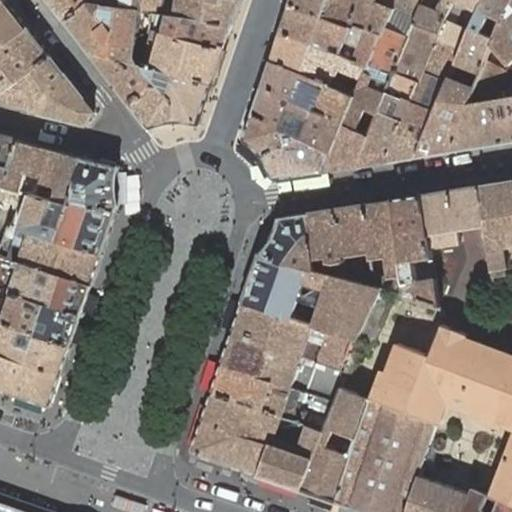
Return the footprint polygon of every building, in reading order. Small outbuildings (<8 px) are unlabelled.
[(0,50),(31,28),(8,0),(0,6),(0,50)] [(52,0),(69,21),(94,2),(114,5),(140,14),(141,0),(52,0)] [(164,0),(141,0),(140,14),(151,16),(163,17),(164,0)] [(180,0),(164,0),(163,17),(178,18),(180,0)] [(241,0),(180,0),(178,18),(233,26),(241,0)] [(368,68),(393,78),(415,23),(425,0),(394,0),(391,7),(377,1),(377,0),(292,0),(281,32),(368,68)] [(425,0),(415,23),(440,32),(445,21),(450,11),(455,0),(425,0)] [(483,4),(484,0),(455,0),(450,11),(468,19),(463,30),(470,33),(475,22),(483,4)] [(507,11),(511,3),(511,0),(484,0),(483,4),(475,22),(470,33),(463,50),(457,64),(474,71),(470,79),(478,83),(482,75),(488,59),(493,45),(507,11)] [(94,2),(69,21),(95,54),(134,65),(145,68),(148,59),(135,55),(140,14),(114,5),(94,2)] [(511,3),(507,11),(493,45),(510,65),(511,62),(511,3)] [(163,17),(151,16),(148,35),(155,33),(165,36),(224,52),(233,26),(178,18),(163,17)] [(440,32),(438,39),(463,50),(470,33),(463,30),(445,21),(440,32)] [(358,166),(385,161),(438,39),(440,32),(415,23),(393,78),(358,166)] [(52,56),(31,28),(0,50),(0,94),(4,91),(52,56)] [(356,96),(368,68),(281,32),(272,59),(356,96)] [(212,87),(224,52),(165,36),(155,33),(148,59),(145,68),(148,69),(156,71),(179,77),(212,87)] [(385,161),(418,156),(450,80),(454,72),(457,64),(463,50),(438,39),(385,161)] [(134,65),(95,54),(133,102),(159,83),(148,69),(145,68),(134,65)] [(4,91),(0,94),(0,100),(28,108),(87,122),(97,113),(52,56),(4,91)] [(262,86),(345,123),(356,96),(272,59),(262,86)] [(475,91),(451,151),(511,141),(511,96),(506,97),(505,92),(503,91),(497,92),(508,71),(488,59),(482,75),(478,83),(475,91)] [(324,171),(358,166),(393,78),(368,68),(356,96),(345,123),(332,152),(324,171)] [(156,71),(148,69),(159,83),(169,94),(179,77),(156,71)] [(199,127),(212,87),(179,77),(169,94),(174,101),(175,121),(176,121),(199,127)] [(418,156),(451,151),(475,91),(450,80),(418,156)] [(159,83),(133,102),(151,126),(175,121),(174,101),(169,94),(159,83)] [(285,130),(332,152),(345,123),(262,86),(252,115),(285,130)] [(255,149),(263,156),(273,149),(287,148),(285,130),(252,115),(245,138),(246,141),(255,149)] [(274,179),(324,171),(332,152),(285,130),(287,148),(273,149),(263,156),(269,166),(274,179)] [(0,182),(6,184),(18,140),(0,135),(0,182)] [(32,190),(37,191),(51,148),(18,140),(6,184),(32,190)] [(54,196),(70,200),(84,157),(51,148),(37,191),(54,196)] [(84,157),(70,200),(118,211),(120,205),(117,184),(120,166),(84,157)] [(511,180),(481,185),(487,225),(495,276),(507,273),(508,282),(511,281),(511,180)] [(481,185),(422,195),(431,247),(459,242),(458,230),(487,225),(481,185)] [(118,211),(70,200),(54,196),(37,191),(32,190),(20,229),(21,229),(33,233),(103,254),(118,211)] [(422,195),(394,199),(407,294),(441,304),(436,278),(420,280),(417,259),(433,257),(431,247),(422,195)] [(337,208),(344,277),(382,287),(407,294),(394,199),(337,208)] [(275,234),(261,253),(344,277),(337,208),(280,217),(275,234)] [(92,285),(103,254),(33,233),(27,252),(15,248),(21,229),(20,229),(9,225),(0,252),(0,256),(22,263),(92,285)] [(33,233),(21,229),(15,248),(27,252),(33,233)] [(344,277),(261,253),(244,301),(294,317),(305,283),(323,289),(312,323),(358,338),(382,287),(344,277)] [(22,263),(0,256),(0,286),(13,291),(82,315),(92,285),(22,263)] [(13,291),(0,286),(0,322),(2,323),(71,349),(75,336),(82,315),(13,291)] [(294,317),(244,301),(234,330),(343,368),(358,338),(312,323),(294,317)] [(0,354),(62,375),(71,349),(2,323),(0,327),(0,354)] [(511,354),(467,337),(468,334),(443,324),(431,355),(399,343),(388,371),(383,370),(372,396),(418,413),(440,417),(445,402),(481,414),(483,409),(509,417),(507,423),(511,424),(511,354)] [(336,401),(342,385),(348,370),(343,368),(234,330),(223,364),(336,401)] [(62,375),(0,354),(0,389),(48,406),(52,404),(62,375)] [(325,430),(336,401),(223,364),(213,391),(325,430)] [(372,396),(342,385),(336,401),(325,430),(314,458),(302,490),(335,502),(372,396)] [(273,444),(314,458),(325,430),(213,391),(203,421),(273,444)] [(418,413),(372,396),(335,502),(364,511),(408,511),(420,475),(440,417),(418,413)] [(483,409),(481,414),(480,418),(506,427),(507,423),(509,417),(483,409)] [(194,453),(260,476),(273,444),(203,421),(193,450),(193,452),(194,453)] [(511,504),(511,444),(509,443),(493,496),(511,504)] [(260,476),(302,490),(314,458),(273,444),(260,476)] [(465,511),(472,493),(420,475),(408,511),(465,511)] [(511,511),(511,504),(493,496),(474,488),(472,493),(465,511),(511,511)] [(0,511),(24,511),(17,509),(0,503),(0,511)]
